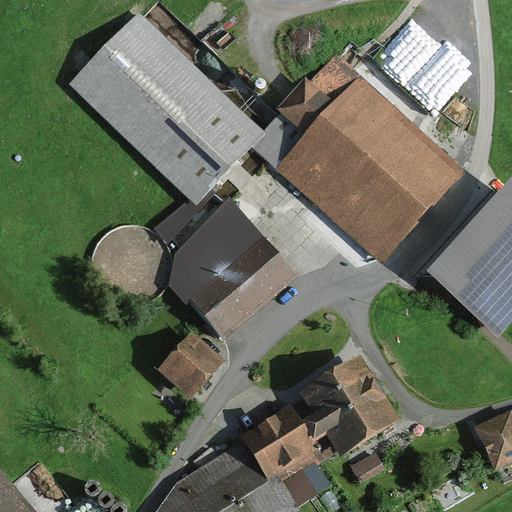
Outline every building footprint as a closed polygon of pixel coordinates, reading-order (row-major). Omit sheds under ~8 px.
[(265,137),(137,16),(68,89),(196,209),(265,137)] [(466,176),(338,57),(280,119),(303,140),(274,171),(379,269),(466,176)] [(511,326),(511,186),(428,278),(499,341),(511,326)] [(300,282),(247,221),(189,270),(204,288),(190,301),(227,344),(300,282)] [(192,407),(229,369),(195,337),(158,374),(192,407)] [(402,434),(362,362),(303,394),(306,400),(241,440),(244,445),(177,486),(160,511),(298,511),(285,490),(338,457),(343,467),(402,434)] [(494,470),(511,462),(511,416),(477,431),(494,470)] [(0,511),(32,511),(0,473),(0,511)]
